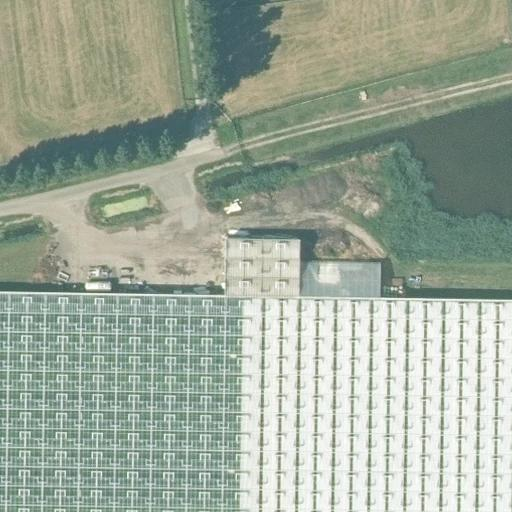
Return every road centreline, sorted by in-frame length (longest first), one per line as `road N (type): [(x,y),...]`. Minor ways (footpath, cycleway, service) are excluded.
road 1 (track): [(204,155),(511,68)]
road 2 (residential): [(0,208),(204,155)]
road 3 (track): [(204,155),(189,0)]
